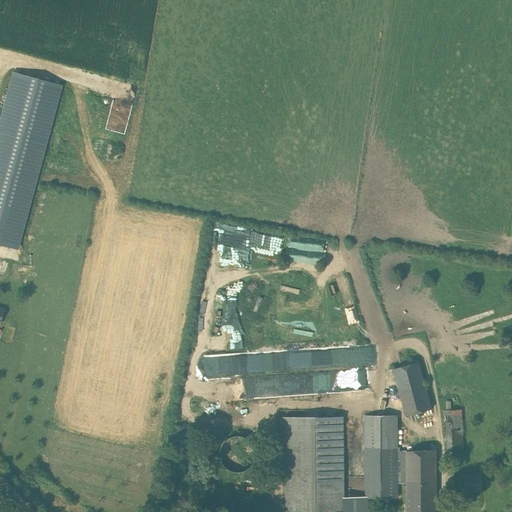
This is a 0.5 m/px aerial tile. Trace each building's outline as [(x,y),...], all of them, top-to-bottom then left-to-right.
[(218,243),(255,244),(256,226),(218,226),(218,243)] [(308,250),(310,244),(277,237),(276,244),(308,250)] [(246,251),(214,246),(208,284),(231,287),(233,273),(243,274),(246,251)] [(340,295),(345,322),(357,320),(352,293),(340,295)] [(277,374),(361,368),(359,345),(245,353),(249,401),(279,399),(277,374)] [(418,362),(393,369),(406,416),(431,409),(418,362)] [(179,414),(179,424),(251,427),(251,418),(179,414)] [(397,451),(397,416),(365,416),(365,497),(397,497),(397,483),(407,483),(407,451),(397,451)] [(461,416),(446,417),(447,443),(462,442),(461,416)] [(341,511),(341,417),(284,418),(285,511),(341,511)] [(253,460),(254,454),(253,447),(249,441),(243,437),(236,436),(229,437),(224,441),(220,447),(219,454),(220,461),(224,467),(230,470),(237,472),(243,470),(249,466),(253,460)] [(436,450),(407,451),(407,483),(436,482),(436,450)] [(482,491),(481,475),(457,475),(458,491),(482,491)] [(407,483),(407,485),(407,497),(406,511),(436,511),(436,482),(407,483)]
